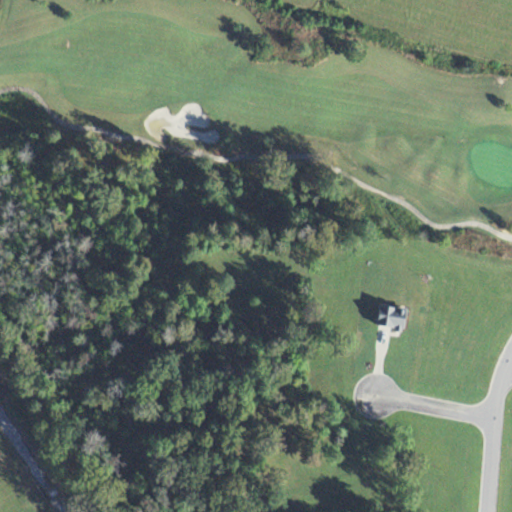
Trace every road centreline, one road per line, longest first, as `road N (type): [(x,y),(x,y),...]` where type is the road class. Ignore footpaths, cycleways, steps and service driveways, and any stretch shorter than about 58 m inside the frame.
road 1 (residential): [(483,511),(493,398),(511,349)]
road 2 (residential): [(491,419),(372,396)]
